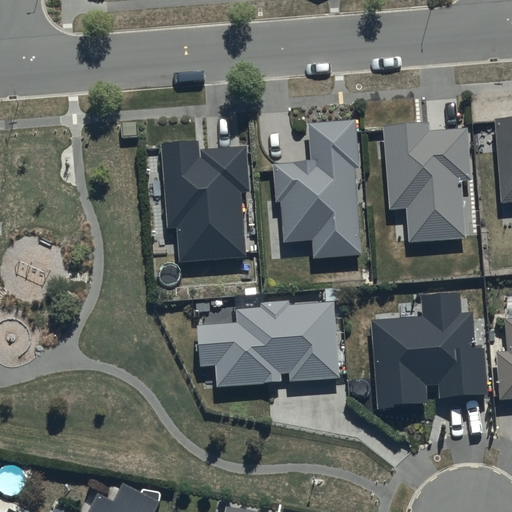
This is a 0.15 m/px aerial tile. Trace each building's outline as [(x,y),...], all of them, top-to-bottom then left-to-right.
[(511,120),(495,122),(502,206),(511,205),(511,120)] [(357,122),(309,125),(312,164),(275,167),(277,204),(282,204),(285,244),(313,242),(314,261),(362,257),(356,169),(360,169),(357,122)] [(429,125),(384,129),(391,213),(407,212),(410,245),(466,241),(462,183),(472,182),(468,130),(430,133),(429,125)] [(199,144),(162,147),(169,230),(178,229),(181,266),(248,261),(243,196),(252,195),(249,148),(199,152),(199,144)] [(461,297),(423,299),(425,319),(371,323),(378,410),(430,406),(428,389),(440,389),(441,400),(488,397),(484,347),(475,348),(473,315),(463,316),(461,297)] [(291,302),(261,304),(261,311),(238,312),(239,326),(198,328),(201,369),(218,368),(219,388),(282,384),(282,377),(292,376),(292,383),(340,380),(335,304),(291,307),(291,302)] [(511,320),(505,321),(507,353),(496,354),(500,403),(511,401),(511,320)] [(155,511),(157,508),(127,492),(116,511),(101,503),(95,511),(155,511)]
